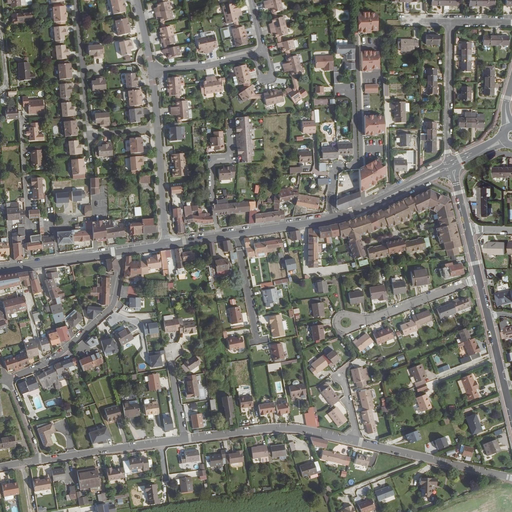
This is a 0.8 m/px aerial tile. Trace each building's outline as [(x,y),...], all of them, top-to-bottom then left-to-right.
[(122,0),(110,0),(113,14),(125,12),(124,8),(125,7),(126,6),(125,5),(125,4),(124,3),(123,3),(122,0)] [(170,10),(168,1),(156,4),(157,7),(154,8),(155,13),(170,10)] [(282,10),(280,1),(264,5),(265,9),(268,8),(270,8),(271,9),(272,13),(276,12),(282,10)] [(241,11),(240,7),(235,8),(233,3),(222,6),(224,15),(241,11)] [(64,6),(53,7),(54,22),(66,21),(65,17),(66,17),(67,16),(67,15),(67,13),(66,13),(65,13),(64,6)] [(173,19),(170,10),(155,13),(156,19),(159,18),(160,22),(164,21),(173,19)] [(237,18),(236,16),(238,16),(241,15),(241,11),(224,15),(225,16),(226,23),(227,24),(233,22),(238,21),(237,18)] [(31,12),(11,14),(12,22),(13,22),(14,24),(25,23),(24,21),(32,20),(31,12)] [(377,30),(377,13),(370,13),(370,12),(357,12),(357,26),(359,26),(360,31),(362,31),(362,32),(371,32),(370,30),(377,30)] [(285,26),(283,17),(277,18),(273,19),(270,20),(271,23),(269,24),(270,29),(285,26)] [(115,21),(118,36),(130,33),(128,27),(129,26),(130,26),(130,25),(130,24),(129,23),(128,22),(127,22),(127,18),(115,21)] [(56,41),(56,44),(64,43),(63,40),(64,40),(64,35),(66,35),(66,33),(67,33),(66,26),(54,27),(55,41),(56,41)] [(173,35),(171,26),(166,27),(161,28),(159,28),(160,32),(159,32),(160,37),(173,35)] [(246,35),(245,30),(244,30),(243,26),(239,27),(235,28),(231,29),(234,38),(246,35)] [(287,34),(285,26),(270,29),(271,35),(274,34),(275,38),(277,37),(281,36),(287,34)] [(175,43),(173,35),(160,37),(162,43),(163,46),(175,43)] [(217,48),(214,35),(205,37),(208,52),(212,51),(212,50),(214,50),(214,49),(217,48)] [(247,44),(246,41),(247,40),(246,35),(234,38),(236,47),(247,44)] [(439,45),(439,35),(425,35),(425,45),(439,45)] [(496,46),(496,36),(483,36),(483,45),(496,46)] [(508,46),(508,36),(496,36),(496,46),(508,46)] [(208,52),(205,37),(196,39),(198,47),(195,48),(196,52),(199,51),(199,52),(202,51),(203,52),(204,52),(205,53),(208,52)] [(131,40),(119,43),(122,56),(131,54),(130,50),(132,49),(131,47),(133,47),(131,40)] [(294,49),(292,40),(282,42),(278,43),(277,43),(278,48),(279,47),(281,47),(281,49),(282,52),(285,51),(289,50),(294,49)] [(414,51),(414,40),(400,40),(400,42),(400,48),(400,51),(414,51)] [(471,55),(471,43),(461,43),(461,55),(471,55)] [(55,46),(57,60),(70,58),(69,51),(67,51),(67,49),(65,50),(65,45),(55,46)] [(103,58),(102,45),(88,46),(89,55),(93,55),(93,57),(96,57),(96,58),(103,58)] [(354,60),(354,45),(336,45),(336,54),(344,54),(346,56),(346,60),(349,60),(354,60)] [(180,55),(178,46),(163,50),(164,53),(165,53),(167,53),(167,55),(168,58),(180,55)] [(378,68),(378,51),(371,52),(371,51),(361,51),(361,64),(364,64),(364,70),(371,70),(371,68),(378,68)] [(299,64),(297,55),(291,57),(286,58),(287,61),(287,63),(286,64),(282,64),(283,68),(299,64)] [(471,68),(471,55),(461,55),(461,68),(471,68)] [(333,70),(332,56),(315,57),(315,68),(323,68),(324,71),(333,70)] [(18,64),(20,81),(30,80),(35,79),(35,74),(29,75),(28,62),(18,64)] [(58,65),(60,80),(72,78),(71,72),(72,72),(72,71),(72,70),(72,68),(71,67),(70,68),(70,63),(58,65)] [(249,73),(248,68),(247,68),(246,64),(234,67),(236,76),(249,73)] [(302,73),(299,64),(283,68),(284,72),(287,71),(289,71),(290,72),(291,76),(302,73)] [(436,81),(436,69),(427,69),(427,81),(436,81)] [(494,83),(494,70),(484,70),(484,83),(494,83)] [(125,74),(127,88),(139,87),(139,80),(137,80),(137,78),(135,78),(134,73),(125,74)] [(250,82),(249,79),(250,78),(249,73),(236,76),(238,85),(245,83),(250,82)] [(92,91),(106,89),(104,76),(97,77),(98,79),(96,79),(96,81),(91,81),(92,91)] [(220,78),(217,79),(216,76),(211,77),(213,92),(223,91),(221,83),(220,78)] [(180,86),(179,77),(167,78),(167,81),(166,82),(167,87),(180,86)] [(213,92),(211,77),(205,78),(206,80),(202,81),(202,82),(204,94),(213,92)] [(436,94),(436,81),(427,81),(427,94),(436,94)] [(62,98),(62,101),(68,100),(68,98),(70,97),(69,93),(71,93),(71,91),(73,90),(72,83),(59,85),(60,98),(62,98)] [(494,96),(494,83),(484,83),(484,88),(484,96),(494,96)] [(252,92),(251,90),(253,89),(254,88),(251,85),(250,86),(246,88),(238,94),(244,102),(248,99),(254,95),(252,92)] [(181,95),(180,86),(167,87),(167,92),(168,92),(169,96),(175,95),(179,95),(181,95)] [(324,86),(315,87),(315,95),(324,95),(324,86)] [(302,97),(294,87),(291,89),(290,90),(289,89),(288,88),(285,90),(285,91),(288,95),(294,103),(302,97)] [(470,101),(471,87),(461,87),(461,101),(470,101)] [(281,92),(281,89),(277,90),(277,89),(272,91),(275,103),(284,101),(282,96),(281,92)] [(128,91),(130,106),(141,105),(141,98),(142,98),(142,96),(142,95),(141,94),(140,94),(140,90),(128,91)] [(275,103),(272,91),(266,92),(266,93),(263,93),(263,94),(264,98),(266,105),(275,103)] [(22,97),(23,106),(28,106),(29,114),(44,113),(43,100),(28,101),(27,97),(22,97)] [(69,102),(68,100),(62,101),(62,103),(61,103),(62,117),(75,115),(74,108),(73,109),(73,107),(71,107),(70,102),(69,102)] [(187,110),(187,101),(179,101),(175,102),(176,105),(176,107),(174,107),(170,108),(170,111),(187,110)] [(405,123),(405,102),(392,102),(392,110),(394,110),(394,118),(395,118),(395,123),(405,123)] [(142,108),(129,110),(131,123),(140,122),(139,118),(141,118),(141,115),(143,115),(142,108)] [(8,110),(5,110),(6,119),(18,118),(18,109),(14,109),(8,110)] [(188,118),(187,110),(170,111),(171,115),(176,115),(177,120),(181,120),(188,119),(188,118)] [(471,128),(471,113),(471,112),(464,112),(465,118),(458,118),(458,128),(471,128)] [(109,126),(108,113),(94,114),(95,124),(100,123),(100,125),(102,125),(102,126),(109,126)] [(484,128),(484,114),(476,114),(476,113),(471,113),(471,128),(484,128)] [(384,133),(384,116),(377,116),(377,115),(364,116),(364,129),(366,129),(366,134),(369,134),(369,135),(377,135),(377,133),(384,133)] [(248,124),(247,117),(238,118),(239,127),(235,127),(236,129),(252,128),(251,124),(248,124)] [(75,121),(64,122),(65,137),(77,136),(77,131),(78,131),(78,130),(78,128),(77,127),(76,127),(75,121)] [(315,132),(314,121),(302,122),(303,133),(315,132)] [(30,135),(30,141),(44,140),(43,134),(38,135),(37,127),(39,127),(39,123),(31,123),(31,127),(29,128),(29,132),(30,135)] [(436,135),(436,123),(427,123),(427,135),(436,135)] [(182,127),(170,127),(170,142),(183,141),(182,127)] [(249,136),(251,136),(251,129),(252,129),(252,128),(236,129),(236,132),(239,132),(239,134),(236,134),(236,141),(250,140),(249,136)] [(223,150),(223,137),(222,131),(213,132),(214,137),(210,138),(210,146),(214,146),(214,150),(223,150)] [(410,142),(410,134),(400,134),(400,147),(409,147),(409,142),(410,142)] [(436,153),(436,135),(427,135),(427,153),(436,153)] [(129,138),(131,153),(142,152),(142,146),(143,146),(143,145),(144,145),(144,143),(143,142),(142,142),(141,138),(129,138)] [(68,141),(70,155),(83,154),(82,147),(80,147),(80,145),(78,145),(78,140),(68,141)] [(252,151),(252,144),(250,144),(250,140),(236,141),(237,148),(240,147),(240,149),(237,149),(237,152),(252,151)] [(98,148),(94,148),(95,157),(98,156),(98,157),(112,155),(111,143),(104,143),(104,145),(102,145),(102,147),(98,148)] [(352,154),(351,143),(337,144),(337,147),(338,155),(352,154)] [(338,155),(337,147),(322,148),(322,159),(338,158),(338,155)] [(41,150),(31,151),(32,166),(42,165),(41,150)] [(253,156),(253,151),(252,151),(237,152),(237,155),(241,155),(241,156),(241,163),(251,162),(250,156),(253,156)] [(311,162),(310,151),(298,152),(299,163),(311,162)] [(173,177),(187,176),(186,154),(172,154),(173,177)] [(143,156),(130,157),(131,171),(140,170),(140,165),(142,165),(142,163),(143,163),(143,156)] [(385,176),(385,166),(381,167),(380,164),(381,163),(378,158),(365,165),(365,168),(363,170),(361,170),(359,172),(359,192),(363,190),(376,183),(375,181),(383,178),(382,176),(385,176)] [(83,159),(71,160),(72,175),(84,174),(84,170),(85,170),(85,169),(85,168),(86,168),(85,166),(85,165),(84,165),(83,159)] [(406,169),(406,161),(393,161),(394,171),(399,170),(399,169),(406,169)] [(218,167),(219,181),(232,181),(232,179),(236,178),(236,167),(218,167)] [(507,177),(507,167),(493,167),(493,177),(507,177)] [(150,176),(139,176),(139,184),(150,183),(150,176)] [(90,177),(80,178),(80,183),(85,182),(85,192),(87,192),(91,192),(90,179),(90,177)] [(41,178),(31,178),(31,183),(32,183),(33,186),(33,191),(34,191),(35,194),(33,194),(34,200),(43,199),(41,178)] [(98,178),(90,179),(91,192),(91,195),(99,194),(98,178)] [(487,202),(487,196),(487,187),(477,187),(477,202),(487,202)] [(296,204),(298,195),(298,193),(293,193),(292,191),(287,192),(287,189),(278,191),(279,194),(278,194),(278,197),(274,197),(274,203),(279,204),(279,202),(293,199),(293,201),(293,204),(296,204)] [(461,247),(450,200),(430,192),(412,201),(411,198),(389,208),(389,210),(382,213),(381,211),(367,217),(366,215),(343,223),(329,226),(331,237),(340,235),(340,237),(347,235),(349,241),(350,241),(355,258),(366,255),(361,238),(360,238),(359,236),(372,232),(387,225),(388,225),(390,228),(411,218),(409,214),(417,211),(418,213),(427,208),(436,212),(438,221),(437,221),(439,228),(436,229),(440,244),(443,244),(444,251),(447,250),(448,257),(459,255),(457,248),(461,247)] [(360,202),(359,192),(337,200),(336,208),(340,210),(360,202)] [(317,209),(319,198),(298,195),(296,204),(295,205),(317,209)] [(229,213),(228,203),(227,203),(227,199),(217,200),(217,204),(214,205),(211,205),(212,215),(215,215),(229,213)] [(255,210),(255,201),(248,201),(228,203),(229,213),(249,210),(249,223),(255,223),(254,214),(255,214),(255,210)] [(488,217),(487,202),(477,202),(478,217),(488,217)] [(25,223),(25,219),(25,212),(25,211),(19,212),(18,203),(6,204),(6,205),(6,209),(7,220),(22,219),(22,223),(25,223)] [(195,222),(194,216),(192,216),(190,206),(184,207),(184,212),(182,213),(184,223),(187,223),(190,222),(192,222),(195,222)] [(181,217),(180,208),(172,209),(173,218),(176,217),(181,217)] [(212,223),(212,217),(209,217),(209,213),(205,214),(198,214),(198,213),(201,213),(202,209),(197,209),(197,211),(198,216),(194,216),(195,222),(205,223),(212,223)] [(39,210),(29,211),(29,219),(39,218),(39,210)] [(280,219),(279,211),(279,210),(275,211),(259,213),(255,214),(254,214),(255,223),(280,219)] [(39,218),(39,228),(40,235),(41,242),(42,248),(55,247),(53,237),(44,238),(43,237),(44,237),(42,218),(39,218)] [(153,219),(142,220),(142,223),(143,234),(157,233),(157,225),(154,226),(153,219)] [(106,220),(96,222),(97,228),(96,228),(97,240),(107,239),(105,229),(113,228),(117,227),(116,220),(112,221),(111,220),(106,221),(106,220)] [(124,236),(123,226),(122,223),(119,224),(118,220),(116,220),(117,227),(113,228),(105,229),(107,239),(108,239),(124,236)] [(130,235),(143,234),(142,223),(135,224),(135,221),(133,222),(133,224),(130,224),(130,235)] [(87,232),(83,232),(84,240),(92,240),(92,222),(86,222),(87,232)] [(26,243),(26,236),(25,236),(25,224),(18,224),(18,236),(12,237),(13,244),(14,260),(23,259),(23,253),(26,253),(26,251),(25,243),(26,243)] [(331,237),(329,226),(318,227),(320,239),(326,238),(327,244),(332,244),(331,237)] [(81,241),(80,232),(79,230),(71,231),(71,232),(58,233),(58,244),(72,243),(72,241),(81,241)] [(301,240),(300,230),(290,232),(291,241),(301,240)] [(40,235),(30,236),(31,243),(32,250),(42,248),(41,242),(40,235)] [(267,252),(266,249),(265,242),(254,244),(254,247),(250,247),(249,238),(244,239),(246,248),(247,257),(262,255),(262,253),(267,252)] [(281,239),(265,242),(266,249),(273,248),(276,248),(281,247),(283,247),(281,239)] [(387,245),(368,250),(370,260),(406,251),(407,253),(426,248),(424,239),(405,243),(404,240),(387,244),(387,245)] [(231,251),(230,241),(223,242),(224,252),(231,251)] [(1,243),(0,242),(0,256),(3,256),(3,255),(9,255),(8,242),(1,243)] [(504,254),(504,242),(488,242),(488,243),(488,253),(488,254),(504,254)] [(317,255),(317,252),(319,252),(319,250),(317,250),(317,247),(317,244),(308,244),(309,264),(317,264),(317,255)] [(183,262),(181,253),(181,248),(175,249),(178,269),(184,268),(183,262)] [(168,270),(166,251),(160,251),(163,276),(169,275),(168,270)] [(193,260),(191,251),(181,253),(183,262),(193,260)] [(140,261),(140,255),(139,255),(126,257),(126,262),(125,262),(125,264),(131,264),(131,267),(136,267),(136,271),(141,271),(140,261)] [(160,268),(159,260),(160,259),(159,255),(153,256),(153,257),(150,258),(150,259),(146,259),(146,260),(140,261),(141,271),(141,279),(142,282),(142,283),(144,283),(144,278),(143,278),(143,274),(149,274),(148,270),(160,268)] [(117,271),(115,258),(106,260),(108,272),(117,271)] [(296,258),(286,260),(288,271),(297,270),(296,258)] [(228,270),(226,259),(215,261),(216,272),(228,270)] [(136,271),(136,267),(131,267),(131,264),(125,264),(125,271),(124,277),(135,276),(135,271),(136,271)] [(464,274),(461,264),(443,268),(445,278),(464,274)] [(56,288),(53,279),(58,278),(57,272),(52,273),(50,268),(45,269),(47,280),(45,280),(48,290),(55,288),(56,288)] [(429,284),(427,269),(410,271),(412,287),(429,284)] [(38,279),(35,271),(28,272),(30,281),(38,279)] [(28,278),(27,272),(17,273),(19,281),(23,280),(25,287),(30,286),(28,278)] [(19,281),(17,273),(0,276),(0,290),(20,285),(20,284),(19,281)] [(109,289),(109,278),(101,278),(101,284),(101,287),(99,287),(97,287),(97,293),(101,293),(101,289),(109,289)] [(42,292),(38,279),(30,281),(33,294),(42,292)] [(328,293),(326,280),(316,282),(318,294),(328,293)] [(406,292),(404,282),(392,284),(393,294),(406,292)] [(386,300),(384,286),(369,288),(371,300),(379,298),(380,301),(386,300)] [(62,312),(60,303),(59,297),(58,297),(56,293),(55,288),(48,290),(52,300),(55,298),(57,304),(50,307),(52,315),(58,313),(62,312)] [(27,309),(24,299),(22,289),(0,294),(0,307),(4,309),(5,314),(27,309)] [(109,305),(109,289),(101,289),(101,293),(97,293),(91,293),(90,293),(90,296),(98,296),(97,300),(101,300),(101,305),(109,305)] [(278,302),(276,289),(262,291),(265,303),(266,303),(267,308),(273,307),(272,303),(278,302)] [(511,289),(511,290),(494,293),(497,305),(511,301),(511,289)] [(364,302),(362,291),(348,294),(350,304),(364,302)] [(467,298),(466,298),(460,300),(459,298),(452,301),(453,303),(457,312),(470,307),(469,306),(467,298)] [(323,310),(322,302),(311,304),(314,317),(324,316),(323,310)] [(457,312),(453,303),(437,309),(441,319),(457,313),(457,312)] [(102,316),(103,308),(88,306),(87,320),(96,320),(96,315),(102,316)] [(243,323),(241,314),(240,314),(239,307),(229,309),(232,325),(243,323)] [(68,321),(76,313),(77,312),(75,310),(65,319),(65,323),(68,321)] [(432,321),(428,310),(413,317),(414,319),(417,329),(420,328),(420,326),(432,321)] [(40,317),(39,313),(33,314),(35,322),(41,320),(40,317)] [(73,327),(82,319),(76,313),(68,321),(73,327)] [(284,336),(280,315),(268,317),(270,324),(271,324),(274,338),(284,336)] [(179,330),(178,324),(178,319),(164,321),(165,333),(179,330)] [(417,329),(414,319),(409,321),(410,322),(400,326),(404,336),(418,330),(417,329)] [(159,332),(157,322),(147,323),(149,334),(159,332)] [(195,333),(193,322),(178,324),(179,330),(180,333),(184,333),(184,334),(189,333),(189,334),(195,333)] [(324,339),(322,325),(311,326),(313,341),(324,339)] [(70,340),(67,330),(66,326),(60,328),(57,329),(56,329),(57,332),(60,343),(70,340)] [(511,337),(511,326),(511,327),(503,329),(504,332),(501,333),(502,339),(505,338),(506,339),(511,337)] [(394,338),(390,327),(377,332),(374,333),(378,344),(394,338)] [(133,339),(126,328),(115,335),(122,346),(133,339)] [(470,339),(466,328),(463,329),(462,329),(459,331),(458,331),(461,339),(460,339),(461,342),(463,342),(470,339)] [(60,343),(57,332),(48,335),(51,345),(60,343)] [(369,349),(367,346),(373,342),(366,334),(357,341),(356,340),(353,342),(360,352),(361,351),(364,354),(369,349)] [(50,350),(46,337),(42,339),(42,340),(40,341),(43,352),(50,350)] [(244,348),(242,337),(235,339),(235,338),(227,339),(229,350),(244,348)] [(89,347),(98,346),(98,338),(88,339),(89,347)] [(114,338),(102,341),(105,356),(118,353),(114,338)] [(480,352),(477,345),(476,345),(474,338),(470,339),(463,342),(469,356),(480,352)] [(39,355),(35,341),(24,344),(25,350),(26,353),(28,358),(33,357),(39,355)] [(284,358),(281,343),(270,346),(272,356),(273,356),(274,360),(284,358)] [(336,362),(340,359),(333,350),(326,356),(325,354),(322,356),(329,364),(331,367),(334,365),(333,364),(336,362)] [(103,363),(99,352),(93,355),(92,355),(97,364),(95,366),(103,363)] [(29,363),(28,360),(28,358),(26,353),(16,357),(15,357),(19,370),(23,368),(23,366),(29,363)] [(162,366),(160,353),(150,355),(152,367),(162,366)] [(97,364),(92,355),(79,361),(83,371),(95,366),(97,364)] [(201,364),(195,356),(192,359),(191,357),(188,360),(184,363),(190,371),(201,364)] [(314,375),(329,364),(322,356),(311,365),(312,367),(310,369),(314,375)] [(19,370),(15,357),(4,361),(8,371),(14,369),(15,371),(19,370)] [(68,367),(73,366),(78,364),(75,358),(72,359),(71,358),(61,362),(64,369),(64,370),(65,370),(66,371),(68,371),(67,368),(68,367)] [(70,376),(68,371),(66,371),(65,370),(64,370),(64,369),(61,362),(54,365),(55,368),(57,375),(58,382),(65,379),(65,378),(69,377),(70,376)] [(274,370),(279,369),(279,368),(278,364),(275,364),(267,366),(268,372),(275,371),(274,370)] [(426,379),(424,374),(425,374),(422,364),(410,369),(415,383),(414,383),(416,387),(425,383),(424,379),(426,379)] [(369,380),(365,366),(352,370),(355,383),(356,383),(357,387),(366,385),(365,381),(369,380)] [(58,382),(57,375),(55,368),(50,370),(49,370),(37,376),(41,383),(43,388),(46,386),(46,387),(52,384),(55,382),(56,389),(60,389),(58,382)] [(159,373),(148,375),(150,391),(161,389),(159,373)] [(479,397),(476,390),(478,389),(475,381),(474,381),(471,374),(461,379),(467,393),(466,393),(469,401),(479,397)] [(199,396),(196,380),(195,375),(187,376),(188,381),(187,381),(188,392),(186,392),(187,398),(199,396)] [(35,378),(18,384),(22,395),(39,389),(35,378)] [(340,400),(326,383),(318,389),(332,406),(340,400)] [(306,395),(304,384),(299,385),(293,386),(289,387),(291,398),(306,395)] [(374,409),(369,390),(359,392),(363,411),(371,409),(374,409)] [(431,408),(426,394),(416,398),(421,412),(431,408)] [(234,417),(231,396),(221,398),(223,407),(224,407),(227,425),(232,424),(231,417),(234,417)] [(253,407),(251,396),(239,398),(241,409),(253,407)] [(140,416),(138,401),(122,403),(125,418),(140,416)] [(159,413),(157,403),(152,404),(144,405),(146,415),(159,413)] [(274,412),(273,403),(259,405),(260,416),(266,415),(266,414),(274,412)] [(290,413),(288,403),(280,404),(276,405),(278,416),(283,415),(282,414),(290,413)] [(121,418),(118,406),(105,410),(108,422),(121,418)] [(317,427),(313,407),(308,408),(309,413),(304,414),(307,426),(317,427)] [(347,420),(337,407),(328,414),(338,427),(347,420)] [(374,423),(371,409),(363,411),(361,412),(364,425),(366,425),(367,429),(375,427),(374,423)] [(203,427),(201,414),(191,415),(193,429),(203,427)] [(482,431),(475,414),(466,418),(472,435),(482,431)] [(174,431),(172,418),(164,420),(166,432),(174,431)] [(56,433),(52,423),(37,429),(44,449),(53,445),(49,435),(56,433)] [(111,438),(107,427),(89,433),(93,444),(111,438)] [(423,440),(419,430),(407,435),(408,439),(410,439),(412,444),(423,440)] [(0,449),(16,447),(14,436),(0,438),(0,449)] [(330,442),(312,438),(314,446),(328,449),(330,442)] [(449,448),(445,438),(435,442),(439,452),(449,448)] [(501,451),(496,440),(483,445),(487,456),(501,451)] [(286,456),(284,445),(270,447),(271,449),(267,449),(268,461),(269,463),(272,463),(271,458),(279,457),(285,456),(286,456)] [(268,461),(267,449),(266,446),(251,448),(253,459),(260,458),(261,462),(268,461)] [(461,456),(471,457),(472,448),(463,446),(461,456)] [(200,461),(198,450),(184,452),(185,456),(181,456),(182,463),(186,463),(200,461)] [(226,464),(225,455),(224,450),(221,451),(221,454),(209,456),(205,457),(207,467),(210,467),(211,467),(223,465),(226,464)] [(340,455),(340,454),(323,450),(321,459),(345,465),(347,457),(340,455)] [(243,462),(242,451),(236,451),(236,453),(225,455),(226,464),(243,462)] [(367,467),(369,457),(357,454),(355,464),(367,467)] [(149,470),(147,458),(142,459),(142,458),(128,460),(128,461),(122,462),(123,468),(125,474),(130,473),(130,470),(143,468),(143,471),(149,470)] [(321,472),(317,460),(299,466),(303,478),(321,472)] [(125,477),(125,474),(123,468),(120,468),(120,467),(115,468),(115,469),(111,469),(106,470),(108,481),(125,477)] [(100,489),(97,468),(87,469),(90,488),(91,490),(100,489)] [(66,479),(64,469),(52,470),(54,481),(66,479)] [(90,488),(87,469),(77,471),(80,490),(90,488)] [(207,476),(206,470),(200,471),(198,471),(199,477),(200,480),(207,480),(206,476),(207,476)] [(193,491),(191,477),(179,478),(181,493),(193,491)] [(431,497),(431,486),(436,486),(436,479),(420,478),(420,485),(421,485),(421,497),(431,497)] [(51,489),(49,479),(34,482),(35,491),(51,489)] [(19,494),(17,482),(2,485),(4,497),(13,495),(19,494)] [(158,499),(156,484),(145,486),(146,493),(147,493),(148,500),(148,505),(159,504),(159,499),(158,499)] [(374,491),(378,501),(393,495),(390,485),(374,491)] [(106,501),(105,494),(105,492),(101,493),(101,494),(97,495),(99,502),(106,501)] [(88,504),(87,497),(78,499),(80,506),(88,504)] [(360,511),(367,511),(375,509),(371,498),(357,504),(360,511)]
